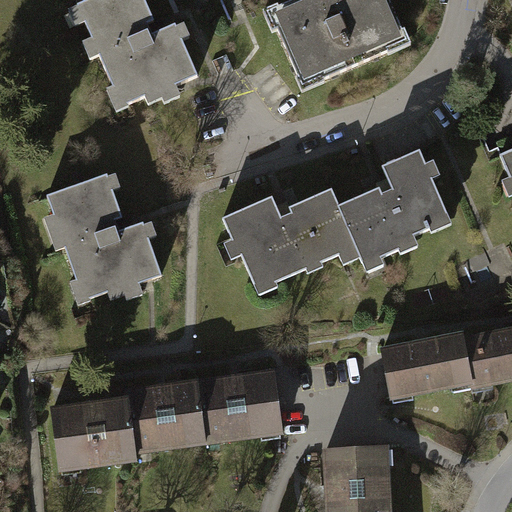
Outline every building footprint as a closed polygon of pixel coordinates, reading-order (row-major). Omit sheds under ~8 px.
[(84,0),(75,4),(68,7),(76,26),(82,24),(89,40),(82,43),(89,60),(97,57),(110,89),(102,92),(111,115),(127,109),(126,105),(141,99),(145,107),(159,101),(161,105),(176,99),(172,87),(192,79),(177,42),(184,39),(178,23),(147,35),(143,25),(148,23),(138,0),(84,0)] [(268,9),(257,14),(266,35),(269,34),(294,94),(404,48),(383,0),(299,0),(270,12),(268,9)] [(511,152),(499,158),(509,179),(503,182),(510,198),(511,196),(511,152)] [(340,211),(362,263),(366,271),(383,263),(382,261),(399,254),(401,258),(418,251),(413,239),(431,231),(434,237),(455,227),(450,216),(445,218),(431,185),(439,182),(432,165),(424,168),(419,156),(383,171),(393,194),(383,199),(380,193),(340,211)] [(113,176),(45,199),(51,218),(43,221),(54,252),(62,249),(74,284),(68,286),(76,307),(105,297),(107,303),(122,297),(123,302),(141,296),(137,285),(157,279),(144,242),(153,239),(147,223),(117,234),(113,224),(120,222),(110,195),(118,192),(113,176)] [(274,199),(225,220),(235,243),(226,247),(234,263),(242,259),(259,297),(277,290),(275,285),(308,271),(310,275),(325,269),(323,264),(340,257),(346,270),(362,263),(340,211),(332,195),(292,212),(294,218),(284,222),(274,199)] [(511,328),(460,340),(470,386),(471,391),(511,382),(511,328)] [(460,340),(459,334),(375,351),(385,403),(470,386),(460,340)] [(273,374),(196,385),(205,445),(205,450),(282,439),(273,374)] [(124,390),(125,397),(133,455),(205,445),(196,385),(195,379),(124,390)] [(125,397),(47,409),(56,471),(134,460),(133,455),(125,397)] [(384,511),(382,448),(315,451),(317,511),(384,511)]
